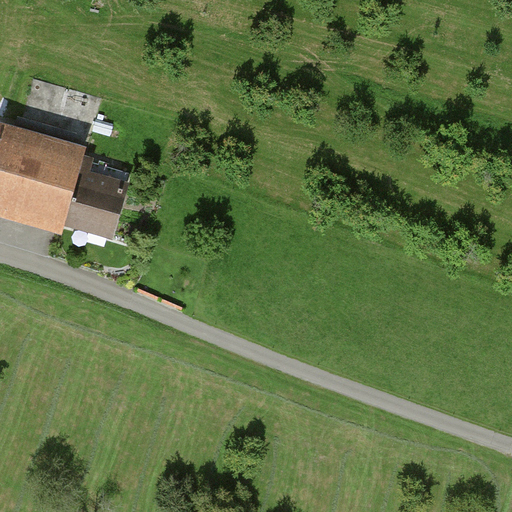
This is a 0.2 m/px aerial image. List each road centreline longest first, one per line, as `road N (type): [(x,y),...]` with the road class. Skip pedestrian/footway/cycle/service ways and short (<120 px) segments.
road 1 (track): [(511,447),(124,301)]
road 2 (residential): [(124,301),(0,253)]
